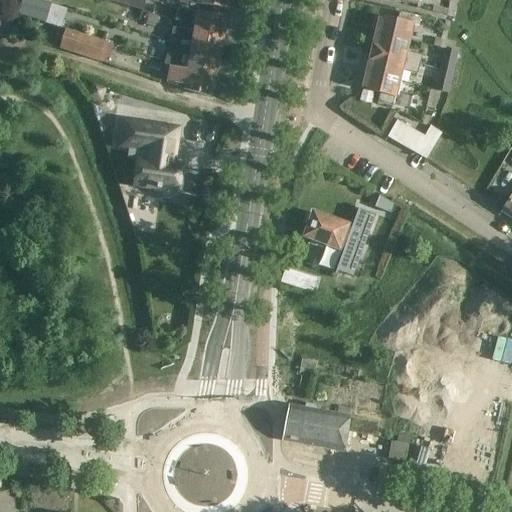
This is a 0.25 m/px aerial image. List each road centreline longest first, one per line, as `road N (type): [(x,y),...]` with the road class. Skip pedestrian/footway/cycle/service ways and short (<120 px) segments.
road 1 (tertiary): [(212,423),(283,0)]
road 2 (residential): [(511,242),(316,115),(334,0)]
road 3 (track): [(264,122),(67,62)]
road 4 (tertiary): [(258,484),(415,511)]
road 5 (tertiary): [(0,441),(153,466)]
